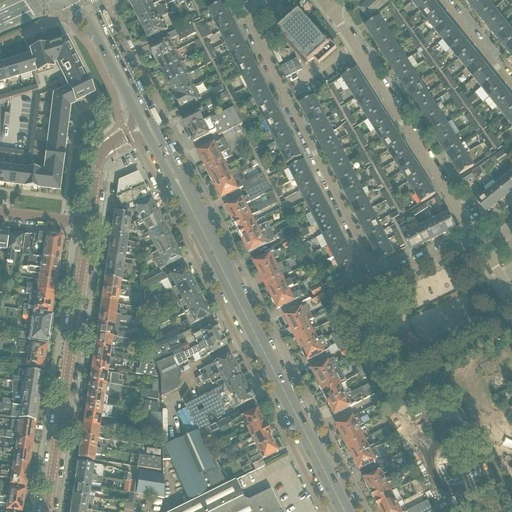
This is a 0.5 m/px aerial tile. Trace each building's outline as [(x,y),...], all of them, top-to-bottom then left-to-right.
[(161,0),(149,0),(134,8),(137,13),(136,14),(137,16),(139,17),(140,20),(157,12),(156,10),(160,8),(158,3),(162,1),(161,0)] [(376,0),(372,0),(370,2),(377,11),(382,7),(376,0)] [(395,0),(392,2),(397,10),(401,7),(395,0)] [(431,0),(414,0),(412,2),(420,12),(433,2),(431,0)] [(467,0),(466,1),(472,9),(483,0),(467,0)] [(486,0),(483,0),(472,9),(479,17),(485,12),(488,15),(494,10),(486,0)] [(223,2),(209,10),(214,21),(229,13),(224,2),(223,2)] [(370,2),(366,5),(373,14),(377,11),(370,2)] [(433,2),(420,12),(427,21),(440,11),(433,2)] [(364,4),(360,8),(367,18),(373,14),(366,5),(364,4)] [(140,20),(139,21),(149,39),(155,35),(157,40),(164,36),(162,32),(168,29),(164,21),(161,22),(160,19),(169,14),(167,11),(165,5),(160,8),(156,10),(157,12),(140,20)] [(272,28),(306,66),(314,58),(319,64),(336,49),(330,42),(327,44),(325,41),(327,39),(306,15),(310,11),(306,6),(302,10),(298,5),(292,10),(290,8),(276,20),(278,23),(272,28)] [(394,10),(390,13),(395,20),(399,18),(394,10)] [(485,12),(479,17),(488,28),(501,18),(494,10),(488,15),(485,12)] [(440,11),(427,21),(435,31),(448,21),(440,11)] [(401,14),(400,14),(406,23),(410,20),(404,12),(401,14)] [(229,13),(214,21),(220,32),(235,24),(229,13)] [(371,23),(365,27),(373,40),(380,35),(378,31),(385,27),(379,18),(371,23)] [(399,18),(395,20),(401,28),(405,26),(399,18)] [(488,28),(497,40),(503,35),(500,31),(507,26),(501,18),(488,28)] [(410,20),(406,23),(411,30),(415,27),(410,20)] [(448,21),(435,31),(443,41),(456,30),(448,21)] [(191,23),(175,31),(180,41),(196,33),(191,23)] [(235,24),(220,32),(225,43),(240,36),(235,24)] [(503,35),(497,40),(504,48),(511,41),(511,31),(507,26),(500,31),(503,35)] [(202,27),(197,30),(202,40),(207,38),(202,27)] [(380,35),(373,40),(379,48),(392,40),(393,39),(385,27),(378,31),(380,35)] [(456,30),(443,41),(451,50),(464,40),(456,30)] [(419,32),(415,35),(420,43),(421,42),(424,40),(419,32)] [(410,33),(406,36),(412,44),(413,44),(416,42),(410,33)] [(240,36),(225,43),(231,54),(246,46),(240,36)] [(156,61),(158,60),(176,51),(170,39),(150,49),(152,53),(156,61)] [(392,40),(379,48),(384,57),(391,52),(392,53),(394,56),(400,52),(393,39),(392,40)] [(424,40),(420,43),(425,50),(430,47),(424,40)] [(464,40),(451,50),(458,60),(471,49),(464,40)] [(56,63),(68,88),(75,101),(76,104),(86,99),(85,98),(92,94),(66,41),(30,52),(31,55),(36,71),(36,73),(37,72),(36,69),(43,67),(44,70),(52,68),(51,65),(56,63)] [(209,41),(205,43),(209,52),(213,49),(209,41)] [(416,42),(412,44),(417,51),(421,48),(416,42)] [(246,46),(231,54),(236,65),(251,58),(246,46)] [(213,49),(209,52),(212,58),(212,59),(213,60),(217,58),(216,57),(213,49)] [(471,49),(458,60),(466,69),(479,59),(471,49)] [(163,71),(164,73),(183,63),(176,51),(158,60),(161,66),(160,67),(162,71),(163,71)] [(201,54),(200,54),(206,66),(211,63),(205,52),(201,54)] [(391,52),(384,57),(392,70),(406,61),(400,52),(394,56),(392,53),(391,52)] [(423,52),(420,54),(424,61),(428,58),(423,52)] [(429,55),(435,62),(438,60),(442,57),(439,54),(436,57),(433,52),(429,55)] [(14,61),(19,76),(32,72),(36,71),(31,55),(14,61)] [(251,58),(236,65),(242,76),(257,69),(251,58)] [(428,58),(424,61),(431,69),(434,67),(428,58)] [(479,59),(466,69),(474,79),(487,69),(479,59)] [(438,60),(435,62),(435,63),(440,70),(444,67),(439,60),(438,60)] [(2,65),(7,80),(19,76),(14,61),(2,65)] [(406,61),(392,70),(400,82),(407,77),(405,73),(411,69),(406,61)] [(169,83),(170,84),(189,75),(183,63),(164,73),(166,78),(166,79),(168,83),(169,83)] [(220,63),(216,65),(220,74),(224,72),(220,63)] [(257,69),(242,76),(247,87),(262,79),(257,69)] [(342,79),(337,82),(343,92),(348,88),(362,79),(356,69),(341,78),(342,79)] [(407,77),(400,82),(405,91),(419,82),(411,69),(405,73),(407,77)] [(487,69),(474,79),(481,88),(494,78),(487,69)] [(224,72),(220,74),(224,82),(228,80),(224,72)] [(447,72),(444,75),(449,83),(453,80),(447,72)] [(439,74),(435,76),(441,85),(445,82),(439,74)] [(175,94),(176,96),(195,87),(189,75),(170,84),(172,89),(172,90),(174,94),(175,94)] [(481,88),(476,93),(483,102),(489,98),(490,98),(503,88),(495,78),(481,88)] [(262,79),(247,87),(253,98),(268,91),(264,83),(262,79)] [(362,79),(348,88),(355,99),(369,90),(362,79)] [(453,80),(449,83),(455,90),(458,87),(453,80)] [(232,81),(226,85),(227,87),(231,95),(235,94),(231,85),(233,84),(232,81)] [(419,82),(405,91),(411,99),(418,95),(421,99),(428,94),(419,82)] [(445,82),(441,85),(446,92),(450,89),(445,82)] [(23,89),(25,94),(38,90),(36,85),(23,89)] [(220,86),(210,91),(213,96),(223,91),(220,86)] [(195,87),(176,96),(174,97),(176,100),(178,106),(179,105),(181,109),(201,99),(195,87)] [(334,87),(330,89),(335,97),(339,94),(334,87)] [(75,101),(68,88),(54,95),(52,104),(69,106),(72,104),(71,103),(75,101)] [(503,88),(490,98),(497,108),(510,97),(503,88)] [(25,94),(23,89),(11,93),(12,97),(25,94)] [(328,90),(324,92),(328,100),(332,98),(328,90)] [(369,90),(355,99),(361,109),(375,100),(369,90)] [(268,91),(253,98),(259,109),(274,102),(268,91)] [(453,92),(449,95),(454,102),(458,99),(453,92)] [(462,92),(458,95),(464,103),(467,100),(462,92)] [(224,93),(205,102),(207,107),(207,108),(227,98),(224,93)] [(339,94),(335,97),(340,105),(344,103),(339,94)] [(418,95),(411,99),(419,112),(433,103),(428,94),(421,99),(418,95)] [(314,97),(299,104),(300,104),(306,117),(314,113),(312,110),(319,106),(314,97)] [(511,99),(510,97),(497,108),(505,118),(511,111),(511,99)] [(458,99),(454,102),(460,110),(464,108),(458,99)] [(375,100),(361,109),(368,120),(382,111),(375,100)] [(467,100),(464,103),(469,110),(473,108),(467,100)] [(274,102),(259,109),(264,120),(279,113),(274,102)] [(335,103),(331,106),(336,114),(340,112),(335,103)] [(433,103),(419,112),(427,124),(434,120),(431,116),(438,111),(433,103)] [(69,106),(52,104),(51,117),(67,119),(68,114),(69,106)] [(314,113),(306,117),(311,127),(326,119),(319,106),(312,110),(314,113)] [(182,121),(182,122),(187,131),(188,131),(207,121),(208,121),(207,120),(205,115),(210,113),(207,107),(191,115),(182,120),(182,121)] [(207,121),(188,131),(189,133),(188,133),(191,139),(192,138),(194,143),(210,135),(218,131),(221,135),(234,128),(239,126),(242,124),(234,107),(207,121)] [(242,107),(238,109),(242,118),(246,116),(242,107)] [(347,108),(342,110),(347,118),(351,116),(347,108)] [(382,111),(368,120),(374,130),(389,121),(382,111)] [(434,120),(427,124),(432,133),(446,124),(438,111),(431,116),(434,120)] [(340,112),(336,114),(340,122),(345,120),(340,112)] [(476,112),(472,115),(478,123),(482,120),(476,112)] [(279,113),(264,120),(270,131),(285,123),(279,113)] [(468,115),(465,117),(471,126),(475,123),(468,114),(468,115)] [(246,116),(242,118),(246,126),(250,124),(246,116)] [(351,116),(347,118),(352,126),(356,124),(351,116)] [(67,119),(51,117),(49,130),(65,132),(67,119)] [(326,119),(311,127),(315,136),(323,132),(325,136),(332,132),(326,119)] [(482,120),(478,123),(483,130),(487,128),(482,120)] [(389,121),(374,130),(381,140),(392,134),(395,131),(389,121)] [(285,123),(270,131),(275,142),(290,135),(285,123)] [(475,123),(471,126),(476,132),(479,130),(480,130),(475,123)] [(446,124),(432,133),(438,142),(445,137),(448,141),(454,137),(446,124)] [(348,125),(344,127),(348,136),(353,134),(348,125)] [(355,131),(355,132),(359,140),(363,137),(359,129),(355,131)] [(48,143),(64,145),(64,140),(65,132),(49,130),(48,143)] [(250,131),(245,133),(250,141),(254,139),(250,131)] [(392,134),(381,140),(388,151),(392,148),(402,142),(395,131),(392,134)] [(323,132),(315,136),(322,149),(337,142),(332,132),(325,136),(323,132)] [(490,132),(487,135),(493,143),(496,140),(490,132)] [(482,133),(478,136),(483,143),(487,140),(482,133)] [(353,134),(348,136),(353,144),(357,141),(353,134)] [(290,135),(275,142),(281,153),(296,146),(290,135)] [(363,137),(359,140),(364,148),(368,146),(363,137)] [(445,137),(438,142),(446,154),(460,146),(454,137),(448,141),(445,137)] [(204,163),(230,150),(227,144),(224,139),(207,147),(197,152),(202,162),(204,163)] [(254,139),(250,141),(254,150),(258,148),(254,139)] [(487,140),(483,143),(489,151),(493,148),(487,140)] [(496,140),(493,143),(498,150),(501,147),(496,140)] [(337,142),(322,149),(329,162),(336,158),(334,154),(342,151),(337,142)] [(392,148),(388,151),(394,161),(408,152),(402,142),(392,148)] [(64,145),(48,143),(46,156),(62,158),(64,145)] [(296,146),(281,153),(287,165),(302,157),(296,146)] [(460,146),(446,154),(454,167),(461,163),(459,159),(465,154),(460,146)] [(360,147),(356,150),(361,158),(365,155),(360,147)] [(206,170),(208,175),(217,170),(218,172),(226,168),(223,161),(232,156),(230,150),(204,163),(206,168),(206,170)] [(367,153),(372,161),(376,158),(371,150),(367,153)] [(336,158),(329,162),(333,171),(348,164),(342,151),(334,154),(336,158)] [(505,154),(503,151),(495,157),(497,160),(505,154)] [(408,152),(394,161),(401,171),(415,162),(408,152)] [(257,155),(261,163),(265,161),(261,153),(257,155)] [(461,163),(454,167),(459,176),(473,167),(465,154),(459,159),(461,163)] [(365,155),(361,158),(366,166),(370,164),(365,155)] [(44,169),(61,171),(62,158),(46,156),(44,169)] [(375,158),(371,161),(376,169),(380,167),(375,158)] [(491,159),(483,164),(485,168),(494,163),(491,159)] [(265,161),(261,163),(265,172),(269,170),(265,161)] [(289,168),(294,180),(309,172),(304,161),(289,168)] [(415,162),(401,171),(407,182),(422,173),(415,162)] [(348,164),(333,171),(340,185),(348,181),(346,177),(353,173),(348,164)] [(472,171),(477,178),(483,175),(478,167),(472,171)] [(18,185),(20,169),(15,169),(7,168),(5,184),(18,185)] [(213,182),(216,186),(241,173),(238,168),(229,173),(226,168),(218,172),(217,170),(208,175),(212,181),(213,182)] [(31,187),(33,171),(20,169),(18,185),(31,187)] [(61,171),(44,169),(44,172),(46,172),(44,189),(58,190),(61,171)] [(373,169),(369,171),(373,180),(378,177),(373,169)] [(44,189),(46,172),(44,172),(33,171),(31,187),(44,189)] [(294,180),(300,191),(315,183),(309,172),(294,180)] [(379,174),(383,182),(388,180),(383,172),(379,174)] [(470,172),(461,178),(464,183),(474,177),(470,172)] [(123,206),(133,202),(148,196),(137,173),(119,181),(117,198),(121,207),(123,206)] [(241,173),(216,187),(216,188),(216,189),(217,192),(219,192),(222,198),(231,194),(243,187),(247,185),(249,189),(266,181),(262,173),(246,182),(244,179),(241,173)] [(348,181),(340,185),(345,194),(360,186),(353,173),(346,177),(348,181)] [(422,173),(407,182),(414,192),(428,183),(422,173)] [(511,182),(507,176),(496,184),(506,196),(511,191),(511,182)] [(378,177),(373,180),(378,188),(382,185),(378,177)] [(270,181),(274,190),(279,188),(274,179),(270,181)] [(388,180),(383,182),(388,191),(389,191),(392,188),(388,180)] [(235,202),(226,207),(229,213),(229,214),(230,217),(231,217),(232,219),(248,211),(245,205),(255,200),(271,191),(266,181),(249,189),(252,194),(248,197),(247,196),(235,202)] [(300,191),(306,202),(321,194),(315,183),(300,191)] [(428,183),(414,192),(421,203),(435,194),(428,183)] [(496,184),(486,193),(496,205),(506,196),(496,184)] [(360,186),(345,194),(351,207),(359,203),(357,200),(364,196),(360,186)] [(279,188),(274,190),(279,198),(283,196),(279,188)] [(385,191),(381,193),(386,201),(390,199),(385,191)] [(395,193),(391,196),(396,204),(400,201),(395,193)] [(496,205),(486,193),(476,201),(486,213),(496,205)] [(306,202),(311,213),(326,206),(321,194),(306,202)] [(148,196),(133,202),(136,209),(138,214),(139,216),(142,222),(144,221),(158,214),(157,212),(157,210),(156,208),(154,207),(150,200),(148,196)] [(359,203),(351,207),(356,216),(371,209),(369,204),(364,196),(357,200),(359,203)] [(438,196),(434,199),(439,207),(443,204),(438,196)] [(390,199),(386,201),(390,210),(394,207),(390,199)] [(281,203),(286,212),(289,210),(285,201),(281,203)] [(400,201),(396,204),(401,212),(405,210),(400,201)] [(113,215),(113,217),(114,219),(113,223),(129,225),(130,225),(132,213),(132,211),(135,210),(136,209),(133,202),(123,206),(122,214),(115,212),(114,214),(113,215)] [(248,211),(232,219),(235,224),(234,225),(236,228),(237,228),(237,229),(245,225),(246,227),(254,223),(251,216),(269,207),(266,202),(248,211)] [(425,204),(418,209),(420,213),(428,208),(425,204)] [(311,213),(317,224),(332,216),(326,206),(311,213)] [(371,209),(356,216),(361,226),(369,222),(371,226),(378,223),(371,209)] [(418,209),(409,214),(412,218),(420,213),(418,209)] [(289,210),(286,212),(290,220),(294,218),(289,210)] [(397,212),(389,216),(391,220),(399,216),(397,212)] [(448,213),(439,218),(443,226),(439,228),(442,235),(456,228),(448,213)] [(140,231),(136,232),(139,238),(142,236),(164,225),(161,220),(162,219),(160,217),(159,216),(158,214),(144,221),(142,222),(141,223),(144,229),(146,232),(141,234),(140,231)] [(317,224),(322,235),(337,227),(332,216),(317,224)] [(396,222),(399,226),(407,221),(404,218),(396,222)] [(439,218),(426,225),(433,239),(442,235),(439,228),(443,226),(439,218)] [(272,220),(267,223),(270,228),(275,226),(272,220)] [(369,222),(361,226),(368,239),(383,232),(378,223),(371,226),(369,222)] [(111,230),(111,232),(112,233),(111,234),(128,236),(129,232),(136,233),(136,230),(137,227),(134,226),(130,225),(129,225),(113,223),(112,229),(111,230)] [(241,237),(244,242),(270,228),(267,223),(257,228),(254,223),(246,227),(245,225),(237,229),(239,232),(239,234),(240,237),(241,237)] [(292,225),(297,234),(301,232),(296,223),(292,225)] [(164,225),(142,236),(144,239),(148,237),(153,245),(169,237),(168,234),(169,233),(167,231),(166,230),(164,225)] [(426,225),(413,232),(416,239),(420,237),(424,244),(433,239),(426,225)] [(277,235),(281,243),(294,236),(290,227),(280,232),(281,233),(277,235)] [(322,235),(316,238),(321,249),(328,246),(343,238),(337,227),(322,235)] [(270,228),(244,242),(244,243),(244,244),(245,247),(247,248),(250,253),(259,249),(275,240),(272,234),(270,228)] [(0,248),(6,250),(8,232),(0,230),(0,248)] [(301,232),(297,234),(301,242),(305,240),(301,232)] [(383,232),(368,239),(374,252),(382,248),(380,244),(387,241),(383,232)] [(416,239),(413,232),(403,236),(410,251),(424,244),(420,237),(416,239)] [(110,240),(110,245),(141,249),(139,244),(127,242),(128,236),(111,234),(111,236),(110,236),(110,239),(110,240)] [(9,245),(6,262),(12,263),(14,252),(20,253),(21,245),(22,235),(10,235),(9,245)] [(27,267),(29,267),(58,271),(58,267),(59,267),(60,262),(59,262),(59,261),(32,257),(33,250),(32,250),(34,235),(24,235),(21,256),(28,257),(27,267)] [(61,235),(34,235),(32,250),(33,250),(32,257),(59,261),(62,238),(61,235)] [(399,235),(395,237),(401,247),(404,245),(399,235)] [(294,236),(281,243),(284,249),(297,243),(294,236)] [(144,259),(144,264),(154,259),(175,248),(173,243),(173,242),(172,239),(171,239),(169,237),(153,245),(156,252),(144,259)] [(328,246),(333,257),(348,249),(343,238),(328,246)] [(382,248),(374,252),(379,261),(394,254),(387,241),(380,244),(382,248)] [(108,251),(107,254),(108,255),(108,256),(125,258),(125,254),(134,255),(135,248),(110,245),(109,251),(108,251)] [(175,248),(154,259),(159,270),(172,263),(181,259),(178,253),(178,252),(177,250),(176,249),(175,248)] [(333,257),(339,268),(354,261),(348,249),(333,257)] [(260,273),(260,274),(276,266),(273,260),(283,255),(280,250),(276,252),(254,262),(257,268),(257,270),(258,272),(260,273)] [(302,253),(297,256),(300,262),(306,259),(302,253)] [(107,258),(107,261),(107,262),(107,266),(132,270),(133,265),(124,264),(125,258),(108,256),(108,258),(107,258)] [(262,280),(265,285),(274,281),(275,283),(283,278),(279,271),(289,267),(286,261),(276,266),(260,274),(263,279),(262,280)] [(339,268),(345,279),(360,272),(354,261),(339,268)] [(105,273),(104,276),(105,277),(122,280),(122,275),(131,276),(132,270),(107,266),(106,272),(105,273)] [(39,275),(38,279),(56,282),(56,281),(57,281),(58,276),(57,276),(58,271),(29,267),(28,273),(39,275)] [(169,282),(172,289),(191,279),(190,278),(191,276),(189,274),(188,273),(187,271),(187,272),(185,267),(166,277),(167,279),(169,282)] [(315,269),(319,278),(323,276),(319,267),(315,269)] [(427,301),(458,290),(450,268),(419,279),(427,301)] [(143,283),(143,284),(148,281),(156,277),(153,272),(143,277),(143,283)] [(345,279),(350,290),(365,283),(360,272),(345,279)] [(156,277),(148,281),(151,287),(167,279),(166,277),(162,274),(156,277)] [(323,276),(319,278),(323,286),(327,284),(323,276)] [(104,280),(103,283),(104,284),(103,289),(129,293),(130,287),(120,286),(121,281),(122,280),(105,277),(105,279),(104,280)] [(269,292),(272,297),(298,284),(297,283),(295,278),(285,283),(283,278),(275,283),(274,281),(265,285),(268,292),(269,292)] [(27,284),(26,289),(54,293),(55,288),(56,288),(57,284),(56,284),(56,282),(38,279),(38,285),(27,284)] [(172,289),(178,300),(197,291),(191,279),(172,289)] [(317,283),(310,287),(312,290),(310,291),(312,294),(313,297),(323,292),(321,289),(318,283),(317,283)] [(365,283),(350,290),(356,301),(371,293),(365,283)] [(298,284),(272,297),(273,298),(272,300),(274,303),(275,303),(278,309),(304,296),(301,290),(291,295),(288,289),(298,284)] [(26,289),(25,294),(29,295),(28,300),(53,304),(53,302),(54,302),(55,297),(54,297),(54,293),(26,289)] [(102,295),(101,298),(102,299),(118,301),(118,297),(142,301),(142,294),(141,294),(134,293),(129,293),(103,289),(103,294),(102,295)] [(326,292),(330,300),(334,298),(330,290),(326,292)] [(178,300),(185,313),(204,303),(197,291),(178,300)] [(313,297),(310,299),(313,305),(320,301),(326,298),(323,292),(313,297)] [(461,294),(411,317),(424,347),(475,324),(461,294)] [(161,295),(155,298),(157,302),(158,303),(164,299),(161,295)] [(330,306),(326,298),(320,301),(324,309),(330,306)] [(101,308),(100,312),(126,316),(126,311),(117,310),(118,301),(102,299),(101,303),(100,304),(100,307),(101,308)] [(23,305),(23,310),(51,314),(52,310),(53,310),(53,305),(53,304),(28,300),(28,306),(23,305)] [(183,327),(177,329),(180,336),(183,335),(193,330),(193,328),(191,326),(210,316),(208,312),(207,310),(207,309),(206,306),(205,306),(204,304),(204,303),(185,313),(188,320),(184,322),(183,323),(182,324),(183,326),(183,327)] [(301,308),(285,316),(288,321),(287,323),(289,325),(290,326),(291,328),(307,319),(312,316),(307,306),(301,308)] [(349,310),(353,317),(358,314),(355,307),(349,310)] [(33,318),(32,325),(49,327),(51,314),(23,310),(22,317),(33,318)] [(98,319),(98,322),(98,323),(119,326),(120,321),(131,323),(132,318),(125,317),(126,316),(100,312),(99,318),(98,319)] [(319,313),(312,316),(314,319),(315,321),(321,318),(319,313)] [(307,319),(291,328),(293,332),(293,334),(295,338),(304,334),(305,336),(313,331),(308,322),(314,319),(312,316),(307,319)] [(97,330),(97,335),(122,339),(128,340),(129,334),(118,333),(119,326),(98,323),(98,325),(97,326),(97,328),(97,330)] [(49,327),(32,325),(31,334),(20,333),(19,339),(47,343),(49,327)] [(180,336),(149,349),(149,350),(150,352),(155,364),(172,358),(192,350),(220,336),(218,331),(218,330),(218,328),(217,327),(215,326),(215,325),(208,328),(206,329),(196,334),(193,330),(183,335),(180,336)] [(177,329),(148,342),(149,349),(180,336),(177,329)] [(342,330),(331,336),(335,344),(338,351),(339,351),(349,346),(350,345),(342,330)] [(298,342),(302,350),(324,339),(322,336),(317,339),(313,331),(305,336),(304,334),(295,338),(297,341),(298,342)] [(95,340),(94,343),(95,344),(95,345),(110,347),(111,347),(115,348),(116,343),(121,344),(122,339),(97,335),(96,340),(95,340)] [(192,350),(172,358),(177,367),(188,361),(187,359),(204,351),(206,356),(225,346),(225,345),(225,344),(224,341),(222,340),(220,336),(192,350)] [(324,339),(302,350),(303,351),(302,353),(304,355),(305,356),(308,361),(324,353),(328,350),(329,350),(328,348),(324,339)] [(19,341),(18,347),(20,347),(19,353),(28,354),(45,356),(46,355),(47,352),(46,351),(47,345),(37,344),(19,341)] [(331,355),(338,351),(335,344),(328,348),(329,350),(328,350),(331,355)] [(94,348),(93,351),(94,352),(93,356),(119,359),(119,360),(119,361),(120,361),(121,361),(122,361),(127,362),(128,355),(114,353),(115,348),(111,347),(110,347),(95,345),(95,347),(94,348)] [(349,346),(339,351),(343,357),(352,353),(349,347),(349,346)] [(45,356),(28,354),(27,360),(16,359),(15,365),(43,369),(44,363),(45,362),(45,360),(45,359),(45,356)] [(92,362),(91,365),(92,366),(92,367),(100,368),(99,371),(107,373),(108,369),(113,370),(114,366),(119,367),(121,367),(122,361),(121,361),(120,361),(119,361),(119,360),(119,359),(93,356),(93,361),(92,362)] [(214,363),(204,369),(207,374),(209,379),(234,366),(232,361),(233,360),(232,357),(230,357),(229,356),(220,360),(217,362),(214,363)] [(172,358),(155,364),(160,378),(160,399),(177,390),(180,375),(177,367),(172,358)] [(317,380),(318,381),(340,370),(334,359),(321,365),(312,370),(315,375),(314,376),(316,379),(317,380)] [(135,374),(157,378),(153,365),(139,363),(138,370),(136,369),(135,374)] [(215,390),(240,377),(240,376),(240,374),(239,372),(237,372),(234,366),(209,379),(215,390)] [(90,373),(90,376),(90,377),(90,381),(115,385),(116,385),(122,386),(123,382),(118,381),(119,375),(112,374),(107,373),(99,371),(100,368),(92,367),(91,370),(91,371),(91,372),(90,373)] [(16,377),(11,376),(11,381),(41,386),(42,374),(32,372),(26,371),(18,370),(17,377),(16,377)] [(340,370),(318,381),(320,386),(320,387),(322,392),(323,393),(324,392),(323,391),(330,388),(331,390),(340,385),(345,383),(346,382),(340,370)] [(207,374),(197,379),(199,384),(209,379),(207,374)] [(221,402),(246,388),(241,379),(240,377),(215,390),(221,402)] [(380,387),(376,380),(372,382),(377,393),(382,391),(380,387)] [(12,393),(22,395),(39,397),(41,386),(11,381),(12,393)] [(88,387),(87,390),(88,391),(88,392),(104,395),(120,397),(122,386),(116,385),(115,385),(90,381),(89,387),(88,387)] [(324,392),(323,393),(326,399),(327,399),(329,403),(351,392),(350,390),(349,390),(345,383),(340,385),(331,390),(330,388),(323,391),(324,392)] [(351,392),(329,403),(330,405),(329,405),(332,410),(335,415),(357,404),(354,399),(365,394),(368,398),(375,395),(370,384),(351,393),(351,392)] [(221,402),(222,405),(224,407),(233,402),(236,408),(251,401),(250,398),(251,398),(246,388),(221,402)] [(181,400),(184,405),(194,400),(188,389),(181,400)] [(148,391),(147,398),(157,400),(158,400),(158,392),(152,391),(148,391)] [(87,399),(87,403),(112,407),(118,408),(120,397),(104,395),(88,392),(88,394),(87,395),(86,398),(87,399)] [(3,400),(2,404),(3,404),(12,406),(37,409),(39,397),(23,395),(22,395),(14,394),(13,401),(3,400)] [(145,402),(144,406),(151,407),(150,413),(158,413),(157,404),(157,403),(152,403),(152,402),(145,402)] [(85,409),(84,412),(85,413),(85,414),(100,416),(101,416),(111,418),(112,413),(112,412),(112,409),(112,407),(87,403),(86,408),(85,409)] [(3,404),(3,410),(4,410),(5,410),(11,411),(10,418),(25,420),(35,421),(37,409),(12,406),(3,404)] [(380,404),(375,406),(380,416),(385,414),(380,404)] [(201,415),(193,420),(196,426),(198,431),(199,432),(219,422),(225,419),(228,417),(224,407),(222,405),(201,415)] [(243,423),(246,428),(261,420),(256,409),(231,422),(233,427),(243,423)] [(84,417),(83,419),(84,420),(83,425),(109,429),(110,423),(100,422),(101,416),(100,416),(85,414),(85,416),(84,417)] [(353,417),(337,425),(339,430),(339,432),(340,434),(342,435),(342,436),(364,425),(358,415),(353,417)] [(225,419),(199,432),(202,438),(228,425),(227,424),(225,419)] [(239,438),(241,444),(268,430),(262,420),(261,420),(246,428),(248,433),(239,438)] [(6,431),(5,438),(32,442),(35,424),(11,421),(10,432),(6,431)] [(139,423),(138,430),(152,432),(153,425),(139,423)] [(81,431),(81,434),(82,435),(82,436),(97,438),(98,438),(99,433),(108,435),(109,429),(83,425),(83,430),(81,431)] [(354,443),(355,445),(356,444),(365,440),(364,438),(360,430),(366,428),(364,425),(342,436),(345,441),(344,442),(347,447),(354,443)] [(254,444),(257,449),(272,441),(273,441),(268,430),(241,444),(244,449),(254,444)] [(165,446),(162,447),(162,460),(170,460),(188,501),(207,493),(207,494),(226,484),(202,438),(199,432),(198,431),(183,438),(165,446)] [(80,438),(80,441),(81,442),(80,447),(105,450),(106,445),(103,445),(101,445),(97,444),(98,438),(97,438),(82,436),(81,438),(80,438)] [(4,444),(4,449),(30,453),(32,442),(11,439),(10,445),(4,444)] [(347,447),(347,448),(350,454),(351,454),(354,459),(376,448),(374,445),(369,448),(365,440),(356,444),(355,445),(354,443),(347,447)] [(257,449),(248,454),(251,459),(250,460),(252,465),(262,460),(278,452),(272,441),(257,449)] [(147,446),(146,454),(160,456),(160,448),(147,446)] [(375,448),(354,459),(355,460),(354,462),(356,464),(357,465),(359,470),(368,465),(374,462),(376,467),(388,461),(385,456),(380,446),(375,448)] [(78,453),(78,456),(79,457),(78,458),(88,460),(95,461),(95,455),(105,456),(105,450),(80,447),(79,452),(78,453)] [(0,456),(3,457),(3,455),(13,457),(13,462),(29,465),(30,453),(4,449),(0,448),(0,456)] [(138,456),(137,467),(161,471),(160,459),(138,456)] [(369,488),(369,489),(386,481),(385,479),(383,476),(388,473),(386,468),(391,466),(389,463),(388,461),(376,467),(379,471),(373,474),(364,479),(366,484),(366,485),(367,488),(369,488)] [(1,466),(0,472),(27,476),(29,465),(13,462),(12,468),(1,466)] [(388,473),(383,476),(385,479),(386,481),(402,473),(399,466),(395,468),(392,462),(389,463),(391,466),(386,468),(388,473)] [(77,469),(76,473),(102,477),(103,472),(101,472),(102,466),(78,463),(77,464),(76,465),(76,468),(77,469)] [(27,476),(0,472),(0,477),(10,479),(9,485),(25,487),(27,476)] [(130,486),(129,493),(136,494),(164,498),(163,475),(139,472),(137,481),(131,480),(130,486)] [(75,484),(74,484),(100,488),(102,477),(76,473),(75,479),(74,480),(74,483),(75,484)] [(124,473),(123,481),(129,482),(130,479),(131,479),(131,476),(124,473)] [(382,499),(392,494),(387,484),(395,480),(396,482),(405,478),(402,473),(386,481),(369,489),(372,494),(371,496),(373,498),(374,499),(375,500),(381,497),(382,499)] [(279,511),(281,511),(271,489),(249,499),(245,498),(236,479),(226,484),(207,494),(207,493),(188,501),(189,503),(170,511),(279,511)] [(417,480),(411,483),(417,494),(423,491),(417,480)] [(73,490),(72,493),(73,494),(73,495),(89,497),(94,498),(95,493),(107,495),(108,489),(100,488),(74,484),(74,489),(73,490)] [(0,491),(0,497),(23,501),(25,489),(9,487),(8,493),(0,491)] [(381,497),(375,500),(376,503),(376,505),(377,507),(379,508),(380,511),(382,511),(397,504),(398,505),(403,502),(401,499),(396,501),(392,494),(382,499),(381,497)] [(72,503),(71,508),(97,511),(98,507),(92,506),(93,501),(89,500),(89,497),(73,495),(72,499),(71,499),(71,502),(72,503)] [(21,511),(23,501),(0,497),(0,504),(6,505),(5,511),(12,511),(21,511)] [(408,511),(407,511),(420,511),(431,507),(428,501),(408,511)] [(128,504),(125,503),(123,511),(133,511),(135,505),(128,504)]
